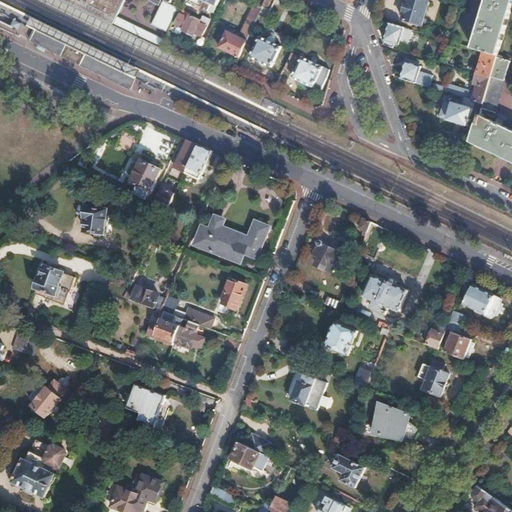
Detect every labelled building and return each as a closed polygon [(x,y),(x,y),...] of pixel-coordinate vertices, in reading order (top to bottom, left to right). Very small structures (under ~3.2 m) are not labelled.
[(61,0),(113,25),(125,0),(61,0)] [(213,13),(218,0),(190,0),(190,2),(201,7),(208,11),(213,13)] [(260,13),(265,0),(257,0),(253,10),(260,13)] [(267,16),(275,0),(265,0),(260,13),(267,16)] [(429,3),(419,0),(408,0),(403,19),(423,25),(429,3)] [(510,13),(511,6),(491,0),(489,0),(488,7),(510,13)] [(163,1),(153,24),(168,30),(178,8),(163,1)] [(497,56),(510,13),(488,7),(475,49),(484,52),(497,56)] [(252,28),(260,13),(253,10),(245,25),(252,28)] [(201,37),(209,19),(201,16),(199,21),(188,16),(187,18),(179,14),(174,24),(183,29),(182,31),(192,36),(193,34),(201,37)] [(252,28),(245,25),(244,24),(238,36),(226,31),(219,47),(239,57),(242,50),(248,36),(252,28)] [(406,46),(411,30),(389,24),(383,45),(393,48),(394,43),(406,46)] [(133,80),(35,32),(32,37),(30,42),(128,90),(133,80)] [(271,67),(281,46),(274,43),(276,40),(275,37),(270,35),(269,36),(267,39),(260,36),(250,57),(271,67)] [(247,52),(253,38),(248,36),(242,50),(247,52)] [(489,81),(496,57),(497,56),(484,52),(476,77),(489,81)] [(291,71),(298,56),(291,53),(284,68),(291,71)] [(326,78),(330,69),(303,57),(293,78),(314,88),(315,86),(320,89),(326,77),(326,78)] [(494,113),(510,61),(496,57),(489,81),(482,104),(481,109),(494,113)] [(418,79),(420,70),(420,69),(419,67),(419,66),(416,65),(416,64),(407,62),(402,79),(445,93),(446,90),(430,85),(430,83),(418,79)] [(482,104),(489,81),(476,77),(474,85),(478,86),(473,102),(482,104)] [(460,97),(462,91),(447,86),(445,93),(454,96),(460,97)] [(475,129),(479,115),(481,109),(482,104),(473,102),(465,99),(463,107),(452,104),(451,106),(443,103),(438,118),(475,129)] [(511,131),(501,126),(501,127),(495,125),(496,123),(479,115),(475,129),(471,143),(511,162),(511,131)] [(185,172),(198,145),(187,140),(174,167),(185,172)] [(198,180),(212,151),(198,145),(184,173),(198,180)] [(145,199),(161,169),(141,160),(130,182),(137,185),(133,193),(143,198),(145,199)] [(167,210),(175,193),(163,188),(155,204),(167,210)] [(269,192),(264,199),(272,206),(278,199),(269,192)] [(103,233),(106,210),(85,207),(84,218),(86,218),(84,230),(103,233)] [(364,237),(369,222),(362,219),(358,230),(363,231),(362,236),(364,237)] [(248,239),(239,234),(240,232),(228,227),(226,230),(221,228),(220,229),(212,226),(212,227),(211,227),(210,226),(208,226),(207,228),(206,229),(203,228),(196,244),(210,250),(211,251),(232,260),(232,258),(240,261),(244,253),(256,258),(268,228),(255,223),(248,239)] [(335,268),(340,257),(342,258),(344,257),(344,256),(345,253),(341,251),(339,252),(323,245),(322,242),(318,241),(317,241),(316,243),(315,243),(313,248),(315,249),(312,255),(317,257),(314,264),(315,266),(329,273),(331,272),(333,268),(335,268)] [(130,285),(135,275),(136,272),(118,266),(117,268),(111,282),(109,293),(123,298),(124,298),(127,291),(130,285)] [(70,294),(76,279),(63,274),(62,275),(62,272),(46,267),(41,279),(40,279),(36,289),(37,289),(37,290),(35,294),(45,298),(45,299),(64,307),(69,294),(70,294)] [(406,291),(372,276),(363,296),(372,300),(369,308),(385,315),(388,307),(397,312),(406,291)] [(237,306),(238,307),(246,286),(230,280),(222,300),(224,301),(222,304),(221,304),(217,313),(223,315),(226,308),(235,311),(237,306)] [(501,302),(501,298),(472,285),(463,305),(485,315),(484,317),(490,319),(495,315),(496,316),(502,303),(501,302)] [(153,309),(158,296),(159,295),(138,287),(135,294),(132,301),(153,309)] [(132,301),(135,294),(127,291),(124,298),(132,301)] [(160,312),(166,299),(158,296),(153,309),(160,312)] [(337,309),(339,302),(326,297),(324,304),(337,309)] [(147,336),(173,346),(174,342),(192,349),(193,346),(200,348),(204,339),(196,336),(200,326),(209,330),(213,319),(184,308),(182,313),(176,311),(171,323),(162,320),(159,326),(152,323),(147,336)] [(385,321),(361,312),(358,320),(381,329),(382,329),(385,321)] [(458,331),(461,323),(448,318),(445,326),(458,331)] [(437,349),(445,328),(439,325),(440,321),(436,319),(432,328),(431,329),(425,344),(437,349)] [(348,357),(357,331),(335,323),(325,348),(348,357)] [(385,337),(387,331),(382,329),(381,329),(379,334),(385,337)] [(25,355),(31,335),(21,331),(14,351),(25,355)] [(463,359),(470,339),(450,331),(442,351),(463,359)] [(430,392),(445,397),(452,376),(448,374),(450,367),(436,362),(433,369),(430,367),(425,381),(433,384),(430,392)] [(366,389),(371,374),(360,370),(354,385),(366,389)] [(290,402),(306,408),(316,381),(303,376),(300,383),(297,381),(290,402)] [(32,405),(46,417),(51,410),(54,412),(57,409),(54,407),(60,400),(59,398),(65,391),(54,382),(48,389),(46,388),(44,391),(39,397),(34,403),(32,405)] [(165,396),(136,385),(127,409),(141,414),(139,419),(155,426),(165,396)] [(39,397),(44,391),(40,388),(37,388),(34,391),(30,396),(32,401),(34,403),(39,397)] [(407,423),(410,415),(380,404),(373,435),(383,436),(394,439),(396,435),(413,441),(422,427),(415,425),(410,424),(407,423)] [(344,447),(349,435),(339,429),(335,437),(334,437),(332,441),(344,447)] [(270,444),(251,434),(244,447),(264,456),(270,444)] [(59,465),(65,453),(64,448),(54,444),(49,446),(39,441),(38,442),(34,440),(25,460),(23,459),(13,482),(45,496),(55,474),(52,472),(54,467),(59,465)] [(258,470),(265,456),(264,456),(244,447),(238,444),(231,459),(254,470),(255,469),(258,470)] [(355,489),(365,468),(339,456),(332,469),(343,474),(340,482),(355,489)] [(511,511),(511,508),(507,506),(479,485),(474,493),(474,496),(481,501),(477,507),(483,511),(511,511)] [(142,511),(147,497),(146,497),(147,493),(134,488),(132,491),(119,487),(113,505),(115,508),(119,510),(122,509),(128,511),(142,511)] [(236,498),(213,488),(210,497),(232,508),(236,498)] [(344,511),(346,507),(326,497),(323,504),(325,505),(322,511),(321,511),(320,511),(318,511),(344,511)] [(287,511),(291,505),(276,498),(271,507),(271,508),(278,511),(287,511)]
